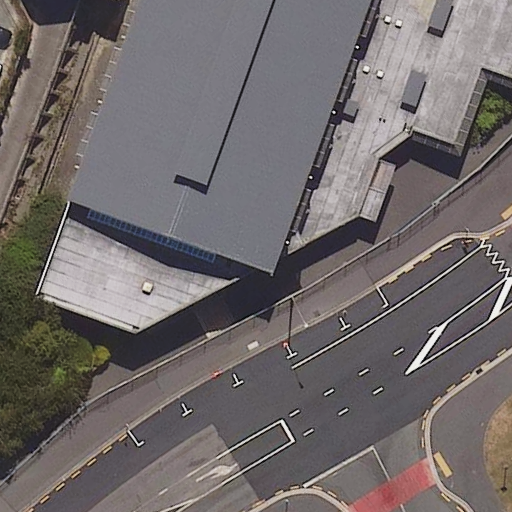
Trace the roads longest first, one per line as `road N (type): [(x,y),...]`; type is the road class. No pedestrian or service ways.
road 1 (tertiary): [(150,511),(342,385)]
road 2 (tertiary): [(342,385),(511,271)]
road 3 (residential): [(404,511),(342,385)]
